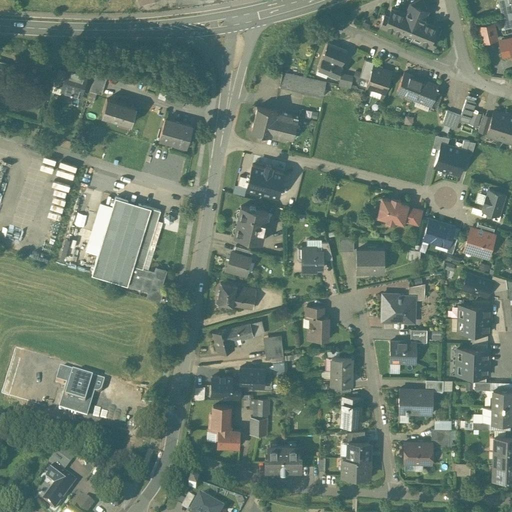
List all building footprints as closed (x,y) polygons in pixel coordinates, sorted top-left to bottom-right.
[(422,0),(415,0),(410,3),(406,13),(391,8),(388,16),(384,14),(380,24),(401,32),(403,29),(413,33),(412,36),(432,45),(436,35),(433,34),(436,26),(422,20),(427,9),(422,0)] [(509,0),(498,0),(505,27),(511,24),(511,8),(511,9),(509,0)] [(494,23),(478,27),(481,41),(497,38),(494,23)] [(511,37),(500,40),(503,55),(511,53),(511,54),(511,37)] [(347,49),(328,41),(321,58),(322,58),(340,66),(341,65),(347,49)] [(340,66),(322,58),(318,68),(319,68),(317,73),(327,77),(329,72),(338,76),(341,68),(340,68),(341,65),(340,66)] [(375,63),(365,59),(360,76),(369,79),(373,65),(374,65),(375,63)] [(374,65),(373,65),(369,79),(367,86),(384,92),(391,71),(374,65)] [(4,68),(0,66),(0,81),(0,82),(1,81),(7,83),(11,71),(4,69),(4,68)] [(87,73),(68,67),(67,70),(62,88),(61,89),(80,95),(87,73)] [(62,88),(67,70),(58,68),(54,85),(62,88)] [(107,75),(95,71),(90,90),(101,93),(107,75)] [(326,81),(282,71),(279,85),(323,95),(326,81)] [(437,85),(404,72),(396,91),(416,99),(413,104),(426,109),(428,104),(430,104),(431,102),(435,92),(437,87),(438,86),(437,86),(437,85)] [(352,76),(341,73),(339,84),(350,87),(352,76)] [(186,93),(168,87),(164,100),(182,106),(186,93)] [(441,94),(435,92),(431,102),(436,104),(441,94)] [(135,106),(107,98),(102,113),(131,122),(135,106)] [(475,101),(466,98),(460,115),(469,118),(475,101)] [(282,114),(276,113),(277,111),(257,106),(251,129),(286,138),(286,135),(291,137),(292,137),(297,116),(287,113),(285,119),(281,118),(282,114)] [(460,115),(446,110),(442,122),(456,126),(460,115)] [(507,114),(493,110),(488,126),(486,133),(500,137),(507,114)] [(511,115),(507,114),(500,137),(511,141),(511,115)] [(192,125),(165,117),(159,137),(186,145),(192,125)] [(488,126),(480,123),(478,130),(486,133),(488,126)] [(443,136),(435,134),(432,146),(439,148),(441,142),(443,136)] [(469,140),(463,139),(461,148),(466,150),(469,140)] [(469,140),(466,150),(466,152),(471,154),(475,141),(469,140)] [(441,142),(439,148),(434,165),(447,169),(454,146),(447,144),(441,142)] [(461,148),(454,146),(447,169),(459,173),(466,152),(466,150),(461,148)] [(265,167),(252,164),(246,187),(277,195),(283,172),(271,169),(272,165),(265,164),(265,167)] [(504,194),(488,189),(486,195),(485,195),(483,202),(484,202),(482,209),(498,214),(504,194)] [(382,195),(377,215),(404,222),(404,220),(408,207),(409,202),(400,200),(400,198),(391,196),(391,198),(382,195)] [(159,209),(115,196),(91,273),(127,283),(133,264),(142,267),(159,209)] [(251,204),(249,205),(249,207),(241,205),(234,234),(242,236),(242,238),(243,240),(247,241),(248,240),(249,238),(261,241),(268,212),(255,209),(256,207),(255,205),(251,204)] [(417,209),(408,207),(404,220),(418,224),(423,208),(418,206),(417,209)] [(429,218),(423,238),(448,245),(451,235),(454,225),(429,218)] [(487,225),(477,222),(474,230),(484,233),(487,225)] [(474,230),(472,230),(469,237),(468,237),(465,246),(476,249),(475,252),(484,255),(487,247),(489,248),(492,241),(489,240),(491,233),(492,233),(494,227),(487,225),(484,233),(474,230)] [(457,237),(451,235),(448,245),(447,250),(452,252),(457,237)] [(321,238),(306,238),(307,245),(306,245),(306,248),(302,248),(302,251),(299,251),(297,254),(297,257),(299,259),(302,259),(302,269),(315,269),(315,267),(322,267),(322,258),(322,251),(321,251),(321,243),(321,241),(321,238)] [(353,238),(339,238),(339,250),(353,250),(353,238)] [(328,241),(321,241),(321,243),(321,251),(322,251),(322,258),(332,258),(328,241)] [(253,250),(235,245),(233,252),(250,256),(250,257),(253,250)] [(384,249),(356,249),(356,267),(364,267),(364,270),(384,270),(384,249)] [(233,252),(231,251),(227,267),(245,273),(250,257),(250,256),(233,252)] [(133,264),(127,283),(141,288),(142,286),(148,288),(149,292),(148,292),(147,296),(159,299),(161,293),(157,286),(161,285),(165,269),(155,266),(154,270),(142,267),(133,264)] [(491,279),(467,272),(462,287),(478,293),(479,291),(488,294),(489,291),(492,280),(491,279)] [(506,278),(493,274),(491,279),(492,280),(489,291),(507,288),(507,286),(506,278)] [(237,285),(220,282),(217,302),(234,305),(237,285)] [(425,282),(409,285),(408,295),(412,295),(412,299),(424,299),(425,282)] [(256,288),(237,285),(234,305),(252,308),(256,288)] [(398,293),(382,292),(382,318),(383,318),(394,318),(403,318),(405,321),(410,321),(413,319),(414,319),(414,309),(412,307),(412,299),(412,295),(408,295),(398,294),(398,293)] [(473,305),(459,305),(458,330),(472,331),(487,331),(489,331),(491,306),(489,306),(473,305)] [(319,313),(306,312),(306,318),(309,318),(308,338),(327,338),(328,317),(322,317),(323,313),(319,313)] [(394,318),(383,318),(382,327),(394,328),(394,318)] [(261,320),(250,322),(253,335),(265,332),(261,320)] [(250,322),(228,328),(213,331),(218,351),(233,348),(231,339),(241,337),(241,339),(253,336),(253,335),(250,322)] [(427,329),(410,328),(410,340),(416,341),(426,341),(427,329)] [(433,329),(433,338),(442,338),(442,329),(433,329)] [(487,331),(472,331),(472,343),(487,343),(487,331)] [(281,340),(264,342),(266,357),(272,356),(283,355),(281,340)] [(410,340),(390,340),(389,366),(390,366),(390,360),(416,361),(416,341),(410,340)] [(351,348),(339,349),(339,356),(351,356),(351,348)] [(489,349),(457,348),(456,358),(453,358),(453,363),(456,363),(456,374),(471,374),(486,375),(488,375),(489,349)] [(339,356),(331,356),(331,369),(350,370),(350,364),(351,364),(351,356),(339,356)] [(264,368),(240,367),(240,379),(239,385),(240,386),(263,386),(264,368)] [(104,382),(60,368),(56,382),(66,385),(59,410),(86,418),(94,393),(96,394),(97,394),(99,394),(100,393),(101,391),(104,382)] [(350,370),(331,369),(331,383),(338,383),(351,383),(351,376),(350,376),(350,370)] [(231,376),(212,375),(211,394),(222,394),(231,394),(231,376)] [(240,379),(232,378),(232,376),(231,376),(231,394),(222,394),(221,399),(239,398),(240,386),(239,385),(240,379)] [(443,379),(426,379),(425,389),(433,389),(433,390),(443,390),(443,379)] [(486,381),(475,381),(474,389),(486,389),(490,389),(490,388),(490,381),(486,381)] [(425,389),(399,388),(398,420),(399,420),(399,411),(432,413),(433,390),(433,389),(425,389)] [(511,397),(511,388),(493,388),(492,405),(511,406),(511,397)] [(361,397),(342,396),(342,403),(360,404),(361,397)] [(297,403),(293,409),(297,412),(302,406),(297,403)] [(360,404),(342,403),(340,423),(360,424),(361,409),(360,408),(360,404)] [(232,406),(213,405),(213,413),(210,413),(209,429),(216,429),(215,438),(218,438),(217,444),(238,445),(239,429),(231,429),(232,406)] [(511,406),(492,405),(491,421),(491,422),(511,423),(511,406)] [(267,417),(250,416),(250,435),(260,435),(260,434),(266,434),(267,417)] [(484,421),(473,420),(472,428),(488,429),(489,421),(484,421)] [(449,427),(431,427),(431,442),(431,446),(449,446),(449,427)] [(365,430),(347,431),(346,440),(348,440),(364,441),(365,430)] [(511,436),(505,436),(496,436),(496,450),(511,450),(511,436)] [(364,441),(348,440),(347,456),(342,456),(369,457),(370,441),(364,441)] [(431,442),(405,441),(404,461),(431,462),(431,446),(431,442)] [(298,445),(268,446),(268,455),(265,455),(265,469),(280,469),(280,471),(286,471),(286,469),(300,469),(300,455),(298,455),(298,445)] [(511,450),(496,450),(495,464),(511,464),(511,450)] [(70,464),(56,453),(49,463),(54,468),(55,467),(63,473),(70,464)] [(369,457),(342,456),(342,457),(343,457),(343,467),(342,467),(342,475),(369,476),(369,457)] [(414,461),(404,461),(404,469),(414,470),(414,461)] [(511,464),(495,464),(495,478),(511,478),(511,464)] [(63,473),(55,467),(54,468),(47,478),(55,485),(43,501),(54,509),(67,492),(66,491),(73,481),(63,473)] [(197,481),(190,479),(188,487),(195,489),(197,481)] [(188,493),(182,507),(189,510),(194,496),(188,493)] [(93,504),(85,497),(79,504),(88,511),(93,504)] [(205,511),(211,503),(199,497),(191,511),(205,511)] [(211,503),(205,511),(221,511),(222,510),(211,503)]
